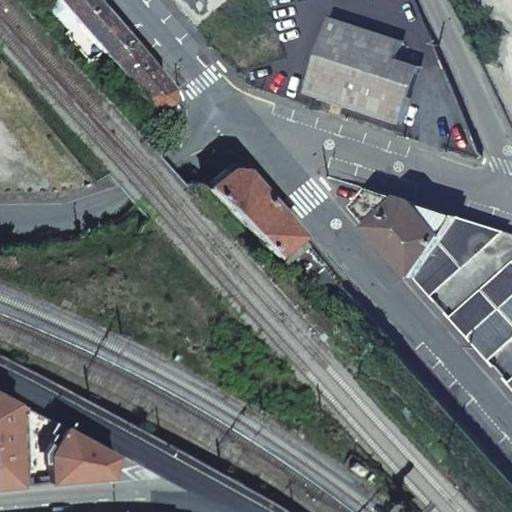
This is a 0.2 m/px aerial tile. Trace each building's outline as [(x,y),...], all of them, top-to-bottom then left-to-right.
[(54,0),(102,54),(123,35),(98,6),(92,0),(54,0)] [(313,75),(305,82),(319,98),(344,106),(402,125),(421,67),(397,59),(403,41),(331,17),(313,75)] [(123,35),(102,54),(154,113),(168,101),(169,87),(146,61),(123,35)] [(241,170),(227,169),(209,186),(205,188),(274,257),(275,256),(297,234),(262,194),(241,170)] [(461,218),(416,204),(372,190),(355,209),(357,211),(416,280),(461,218)] [(461,218),(416,280),(431,297),(506,232),(461,218)] [(398,350),(297,234),(275,256),(381,364),(398,350)] [(511,302),(511,266),(451,319),(468,339),(511,302)] [(511,302),(468,339),(488,362),(511,341),(511,302)] [(18,406),(0,396),(0,487),(25,485),(18,406)] [(112,456),(54,425),(43,445),(49,447),(45,453),(47,474),(48,483),(107,478),(112,456)]
